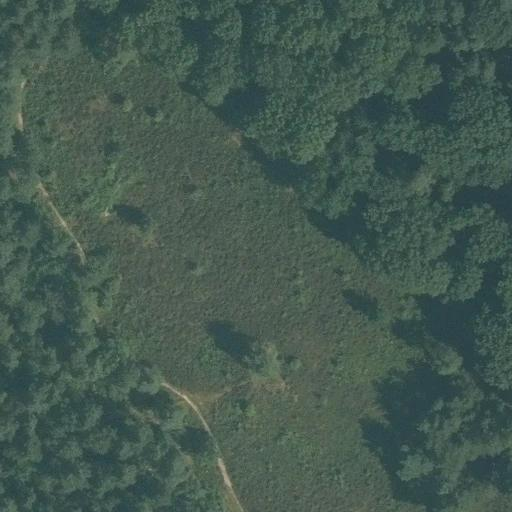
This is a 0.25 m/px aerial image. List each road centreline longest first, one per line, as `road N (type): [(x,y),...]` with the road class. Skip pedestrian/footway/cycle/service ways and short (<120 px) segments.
road 1 (track): [(107,0),(511,349)]
road 2 (track): [(511,74),(373,0)]
